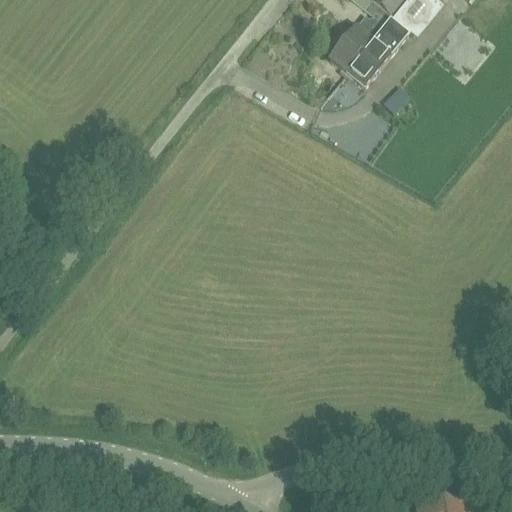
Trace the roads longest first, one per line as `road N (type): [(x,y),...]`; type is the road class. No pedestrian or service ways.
road 1 (unclassified): [(511,464),(332,463),(289,473),(243,502),(93,453),(0,447)]
road 2 (unclassified): [(0,341),(279,0)]
